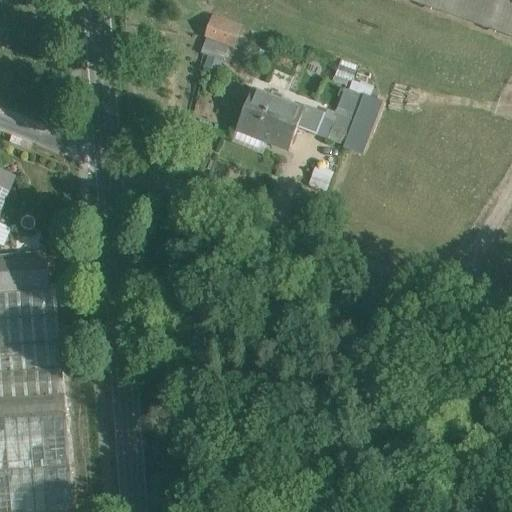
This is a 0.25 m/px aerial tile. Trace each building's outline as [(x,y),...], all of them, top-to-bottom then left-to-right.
[(511,0),(409,0),(511,37),(511,0)] [(241,30),(214,19),(206,37),(233,48),(241,30)] [(302,112),(255,93),(238,132),(289,153),(299,130),(296,129),(302,112)] [(363,96),(343,149),(360,155),(380,102),(363,96)] [(324,115),(304,108),(302,112),(296,129),(299,130),(317,136),(324,115)] [(0,205),(11,178),(0,173),(0,205)] [(45,259),(0,262),(0,293),(48,290),(45,259)] [(0,294),(0,511),(72,511),(56,289),(0,294)]
